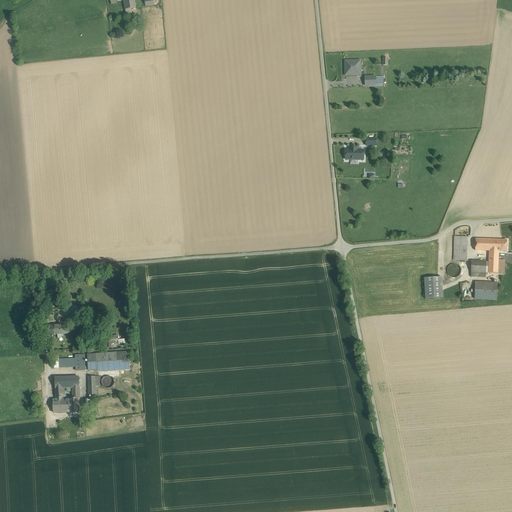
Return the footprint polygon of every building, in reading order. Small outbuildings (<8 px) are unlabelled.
[(134,0),(123,0),(125,10),(131,9),(136,8),(134,0)] [(359,61),(345,61),(346,75),(357,75),(357,66),(359,66),(359,61)] [(358,148),(352,147),(352,150),(346,150),(346,160),(363,160),(364,150),(358,150),(358,148)] [(467,237),(454,236),(454,245),(467,246),(467,237)] [(495,240),(475,239),(475,250),(489,251),(495,251),(495,240)] [(507,240),(495,240),(495,251),(499,251),(507,251),(507,240)] [(467,246),(454,245),(454,260),(466,261),(467,246)] [(495,251),(489,251),(488,273),(498,273),(498,259),(499,251),(495,251)] [(487,262),(472,261),(471,272),(486,273),(487,262)] [(460,273),(461,271),(460,268),(459,266),(457,264),(454,264),(452,264),(449,266),(448,268),(447,271),(448,273),(449,275),(452,277),(454,277),(457,277),(459,275),(460,273)] [(442,277),(424,278),(425,299),(443,298),(442,277)] [(497,283),(476,282),(475,299),(497,300),(497,283)] [(68,325),(47,326),(48,335),(69,334),(68,325)] [(129,352),(87,355),(88,370),(97,370),(97,371),(130,369),(129,352)] [(85,355),(76,355),(76,359),(76,367),(76,371),(86,370),(85,355)] [(76,359),(58,360),(58,368),(76,367),(76,359)] [(79,377),(55,378),(55,388),(65,388),(73,388),(79,387),(79,377)] [(65,388),(55,388),(56,400),(53,400),(53,413),(70,412),(69,399),(65,399),(65,388)] [(79,393),(73,393),(73,399),(69,399),(70,412),(80,412),(79,393)]
